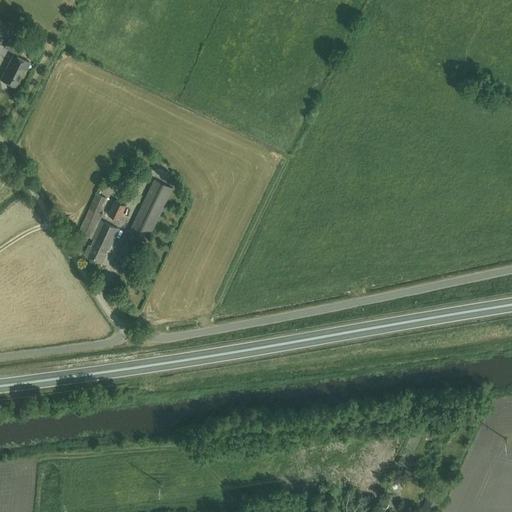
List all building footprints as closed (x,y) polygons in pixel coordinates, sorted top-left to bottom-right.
[(24,43),(9,36),(4,47),(18,54),(24,43)] [(15,86),(25,68),(28,61),(14,53),(10,60),(0,79),(15,86)] [(147,242),(173,188),(154,178),(128,233),(147,242)] [(78,233),(88,238),(88,237),(93,240),(91,245),(89,244),(84,254),(102,263),(119,228),(100,219),(103,214),(99,212),(106,197),(97,193),(78,233)] [(112,211),(120,216),(128,202),(120,197),(112,211)] [(131,257),(137,245),(134,243),(133,244),(126,240),(114,261),(121,265),(127,255),(131,257)] [(404,283),(414,284),(414,271),(404,271),(404,283)] [(426,511),(433,511),(443,492),(432,487),(421,510),(426,511)] [(386,508),(389,503),(382,499),(380,505),(386,508)]
